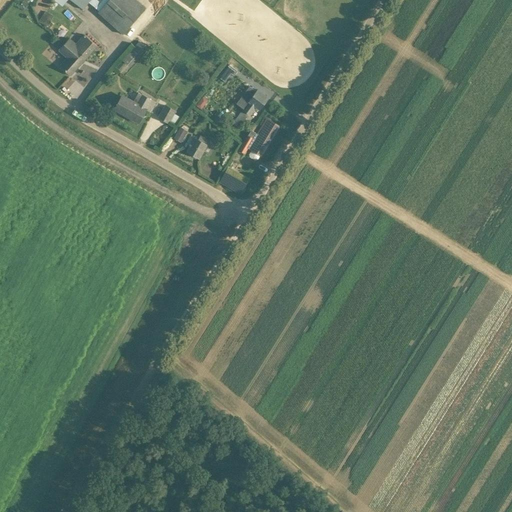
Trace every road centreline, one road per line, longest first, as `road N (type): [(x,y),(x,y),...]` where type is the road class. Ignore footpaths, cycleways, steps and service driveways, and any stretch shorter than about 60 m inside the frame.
road 1 (track): [(65,511),(245,225),(246,209)]
road 2 (unclassified): [(246,209),(79,115),(0,51)]
road 3 (unclassified): [(246,209),(383,0)]
